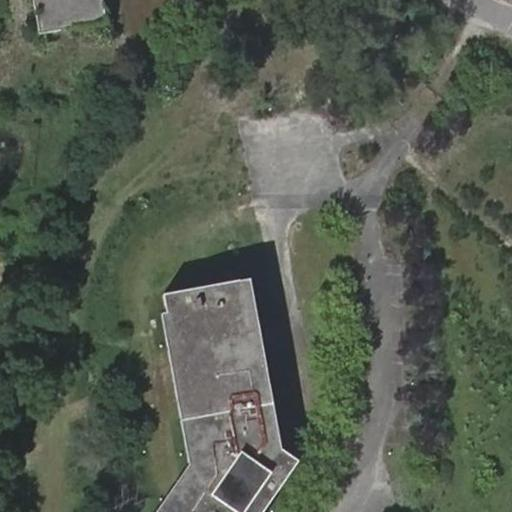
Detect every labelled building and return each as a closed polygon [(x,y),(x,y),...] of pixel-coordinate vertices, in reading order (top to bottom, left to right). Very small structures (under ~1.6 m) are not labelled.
[(103,0),(33,0),(40,36),(108,23),(103,0)] [(397,4),(392,13),(404,19),(408,10),(397,4)] [(249,281),(239,283),(270,444),(280,451),(249,281)] [(270,444),(239,283),(164,296),(167,314),(172,313),(200,468),(169,511),(265,511),(298,464),(280,451),(270,444)] [(172,313),(167,314),(163,314),(189,466),(157,511),(169,511),(200,468),(172,313)]
